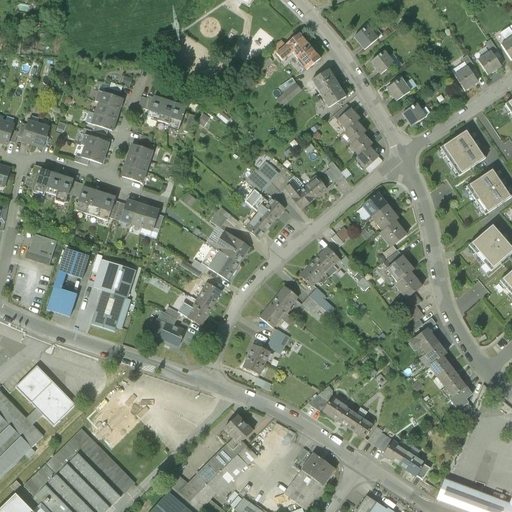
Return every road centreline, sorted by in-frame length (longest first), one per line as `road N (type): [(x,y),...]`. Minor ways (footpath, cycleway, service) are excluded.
road 1 (residential): [(206,383),(244,292),(403,154)]
road 2 (residential): [(485,372),(448,313),(422,199),(403,154)]
road 3 (unclassified): [(0,308),(206,383)]
road 4 (residential): [(403,154),(338,50),(294,0)]
road 5 (unclassified): [(206,383),(262,404),(360,463)]
road 6 (residential): [(403,154),(511,80)]
